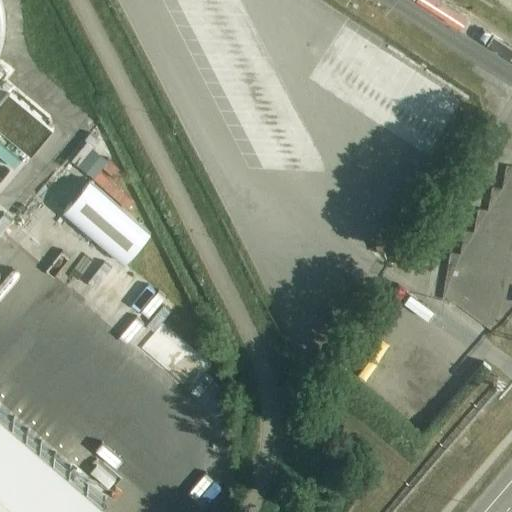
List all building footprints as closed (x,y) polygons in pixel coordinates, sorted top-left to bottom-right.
[(91,181),(64,213),(125,265),(152,233),(91,181)] [(446,319),(475,341),(491,322),(462,299),(446,319)] [(129,398),(137,389),(114,371),(106,380),(129,398)] [(0,407),(0,511),(90,511),(105,495),(0,407)] [(204,456),(216,434),(192,421),(180,443),(204,456)] [(105,494),(113,486),(94,467),(86,475),(105,494)]
